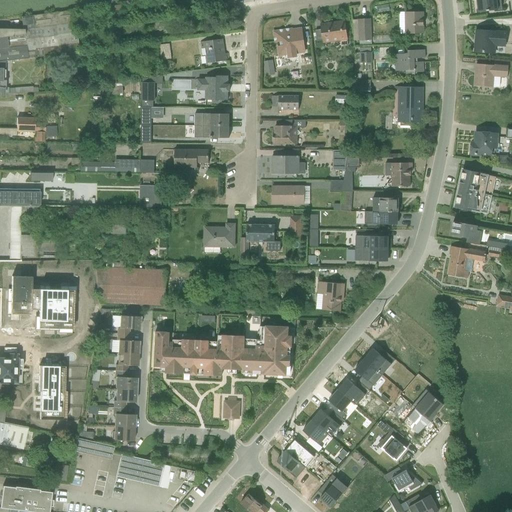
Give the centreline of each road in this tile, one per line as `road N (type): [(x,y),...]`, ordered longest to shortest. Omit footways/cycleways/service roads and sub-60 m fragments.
road 1 (residential): [(446,0),(447,115),(411,262),(247,454)]
road 2 (residential): [(249,202),(254,18),(335,0)]
road 3 (residential): [(143,310),(137,422),(148,430),(218,433),(247,454)]
